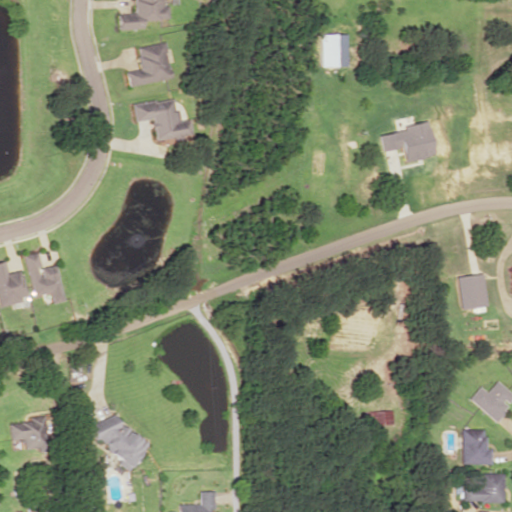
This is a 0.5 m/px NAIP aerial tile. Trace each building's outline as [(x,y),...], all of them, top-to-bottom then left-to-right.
[(116,28),(140,27),(140,19),(165,18),(165,5),(158,5),(158,0),(131,0),(132,12),(116,13),(116,28)] [(134,46),(137,68),(123,70),(125,84),(167,78),(162,41),(134,46)] [(131,120),(149,118),(151,139),(188,135),(186,118),(174,120),(171,97),(129,102),(131,120)] [(376,132),(380,150),(399,146),(402,160),(431,154),(424,121),(376,132)] [(52,263),(39,267),(35,250),(20,254),(30,295),(47,291),(49,302),(61,300),(52,263)] [(0,259),(0,303),(24,298),(17,269),(4,272),(1,260),(0,259)] [(457,308),(484,304),(479,272),(452,276),(457,308)] [(466,399),(493,421),(507,405),(505,403),(511,394),(494,379),(484,391),(477,385),(466,399)] [(390,424),(390,410),(366,410),(366,423),(390,424)] [(127,466),(144,445),(104,412),(86,434),(127,466)] [(45,445),(41,417),(6,421),(8,439),(21,438),(22,448),(45,445)] [(488,464),(488,447),(482,447),(482,428),(458,428),(458,463),(488,464)] [(500,500),(500,472),(477,472),(477,480),(458,481),(459,501),(500,500)] [(175,511),(205,511),(206,510),(210,510),(210,490),(196,490),(196,503),(176,503),(175,511)]
